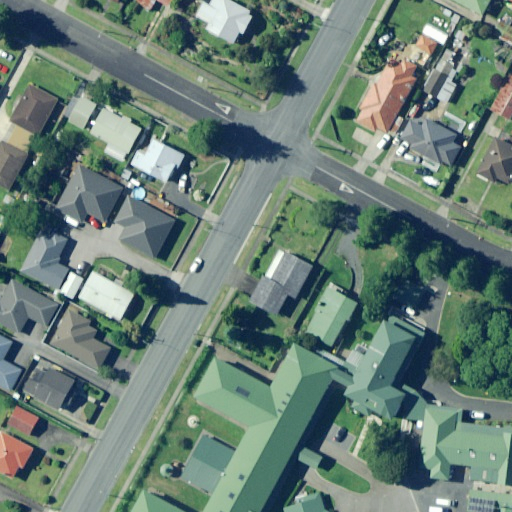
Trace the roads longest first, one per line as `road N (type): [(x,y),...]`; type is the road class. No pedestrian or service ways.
road 1 (residential): [(79,511),(277,147)]
road 2 (residential): [(6,0),(277,147)]
road 3 (residential): [(277,147),(511,264)]
road 4 (residential): [(277,147),(356,0)]
